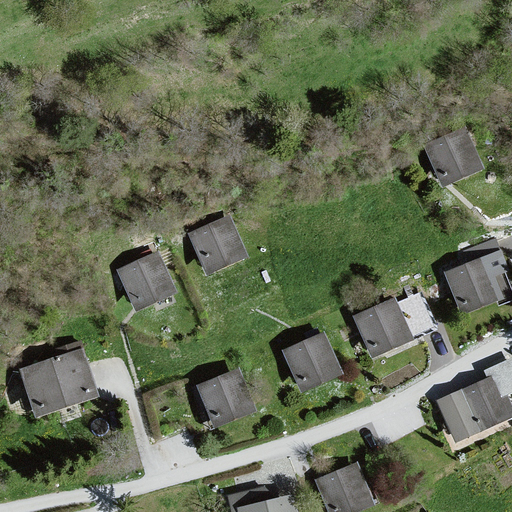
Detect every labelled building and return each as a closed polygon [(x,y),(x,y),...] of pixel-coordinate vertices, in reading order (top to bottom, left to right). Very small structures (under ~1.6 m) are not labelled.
[(472,132),(426,153),(446,196),(492,175),(472,132)] [(235,219),(190,239),(209,281),(254,262),(235,219)] [(161,260),(124,277),(141,316),(179,299),(161,260)] [(490,260),(446,277),(462,319),(506,303),(490,260)] [(398,301),(356,320),(376,366),(419,347),(398,301)] [(330,334),(286,354),(306,399),(350,380),(330,334)] [(89,358),(30,371),(41,420),(100,407),(89,358)] [(242,372),(199,389),(214,429),(258,412),(242,372)] [(511,400),(501,378),(439,407),(459,449),(511,424),(511,400)] [(361,463),(317,481),(330,511),(377,511),(381,510),(361,463)] [(301,511),(298,498),(250,511),(301,511)]
